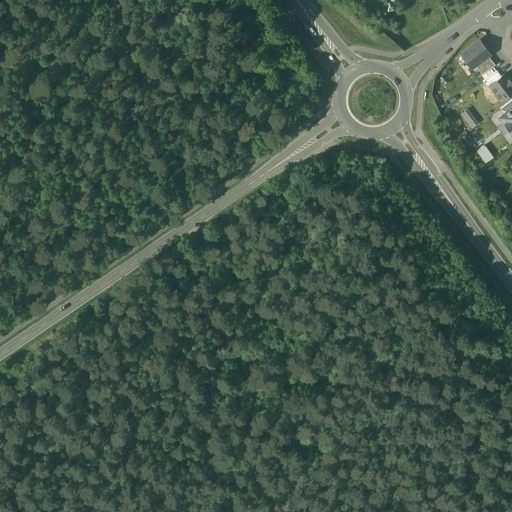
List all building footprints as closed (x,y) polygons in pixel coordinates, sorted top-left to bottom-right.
[(489,54),(479,41),(461,54),(472,67),(475,65),(488,55),(489,54)] [(488,55),(475,65),(482,75),(495,65),(488,55)] [(497,71),(483,82),(487,87),(490,85),(490,84),(501,76),(497,71)] [(511,92),(511,84),(504,74),(501,76),(490,85),(496,93),(496,95),(498,98),(501,99),(502,100),(511,92)] [(511,100),(500,109),(504,114),(511,107),(511,100)] [(468,107),(460,112),(470,127),(478,122),(468,107)] [(511,107),(504,114),(499,117),(511,133),(511,107)]
